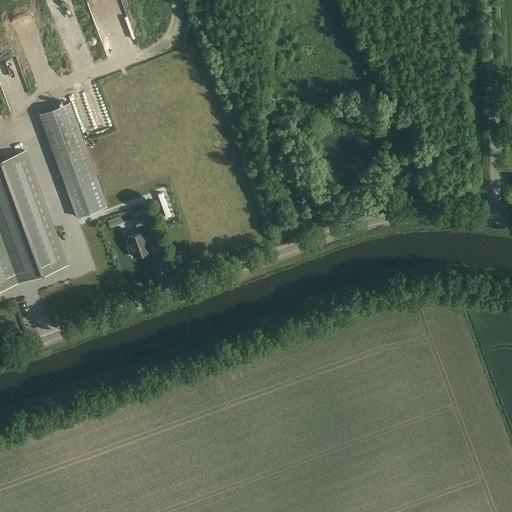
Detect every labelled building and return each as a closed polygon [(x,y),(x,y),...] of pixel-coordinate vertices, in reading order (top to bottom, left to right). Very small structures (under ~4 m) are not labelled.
[(81,45),(84,56),(92,55),(89,43),(81,45)] [(67,56),(77,54),(75,47),(65,49),(67,56)] [(97,177),(85,146),(55,157),(67,188),(97,177)] [(0,288),(67,264),(25,150),(0,159),(0,288)] [(130,188),(134,205),(150,201),(145,184),(130,188)] [(151,223),(147,212),(134,217),(138,227),(140,232),(127,237),(130,246),(128,248),(131,254),(133,254),(134,257),(151,251),(146,239),(147,238),(144,230),(144,231),(142,226),(151,223)]
